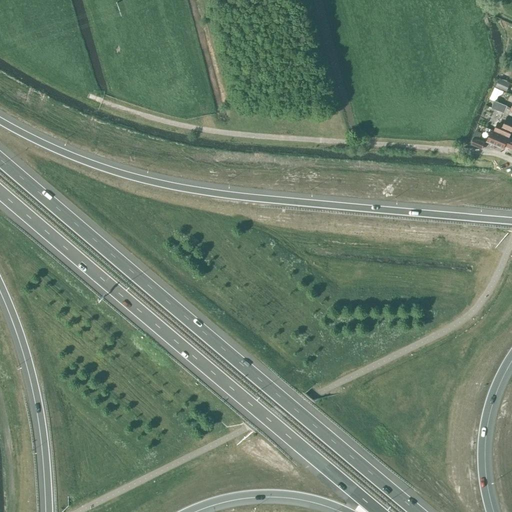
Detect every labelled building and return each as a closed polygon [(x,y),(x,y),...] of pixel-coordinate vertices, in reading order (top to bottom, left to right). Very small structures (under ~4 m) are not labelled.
[(506,91),(510,82),(499,77),(495,86),(506,91)] [(494,88),(490,99),(494,100),(496,101),(499,96),(502,94),(504,91),(495,87),(494,88)] [(492,107),(504,113),(507,106),(496,101),(494,100),(492,107)] [(511,117),(507,116),(502,127),(497,124),(494,130),(509,137),(511,130),(511,117)] [(505,145),(511,148),(511,138),(492,130),(487,142),(503,149),(505,145)] [(474,137),(471,144),(483,148),(485,142),(474,137)]
